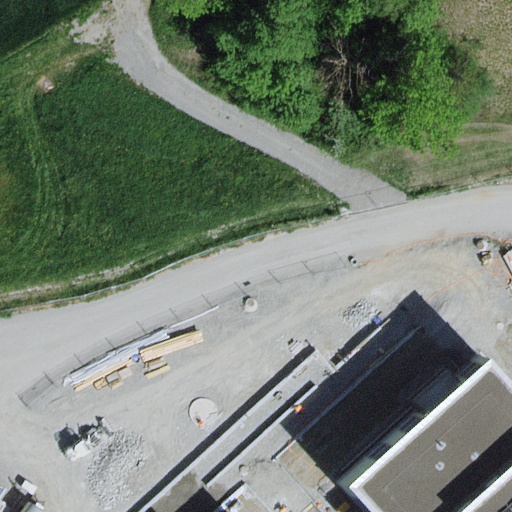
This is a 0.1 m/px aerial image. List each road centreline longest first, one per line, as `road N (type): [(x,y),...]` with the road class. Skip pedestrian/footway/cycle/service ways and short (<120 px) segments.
road 1 (track): [(511,173),(363,233),(0,320)]
road 2 (track): [(435,204),(320,200),(195,164),(141,67),(130,0)]
